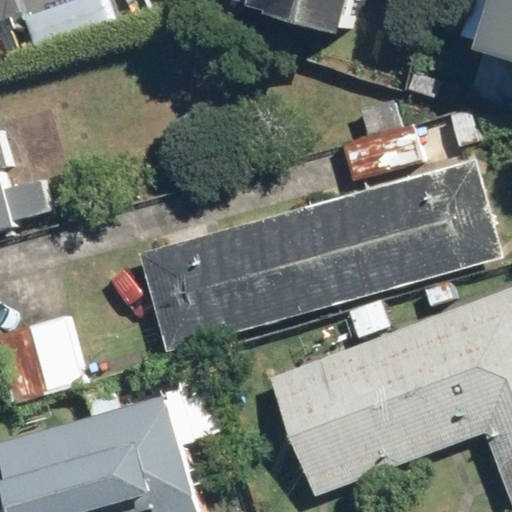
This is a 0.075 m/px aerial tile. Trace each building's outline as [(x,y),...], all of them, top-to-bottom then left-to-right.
[(262,0),(261,5),(354,31),(362,0),(262,0)] [(0,132),(0,238),(23,232),(5,174),(18,166),(8,130),(0,132)] [(482,159),(149,253),(177,353),(509,260),(482,159)] [(511,291),(278,381),(322,495),(491,430),(511,485),(511,291)] [(76,320),(3,339),(19,401),(92,382),(76,320)] [(212,511),(179,395),(8,443),(27,511),(104,511),(164,495),(169,511),(212,511)]
